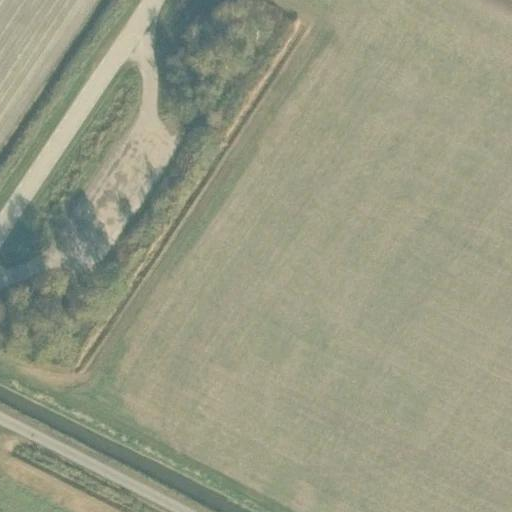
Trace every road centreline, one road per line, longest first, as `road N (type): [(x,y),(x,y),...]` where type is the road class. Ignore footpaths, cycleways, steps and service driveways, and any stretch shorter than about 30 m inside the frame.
road 1 (tertiary): [(0,232),(155,0)]
road 2 (unclassified): [(177,511),(0,420)]
